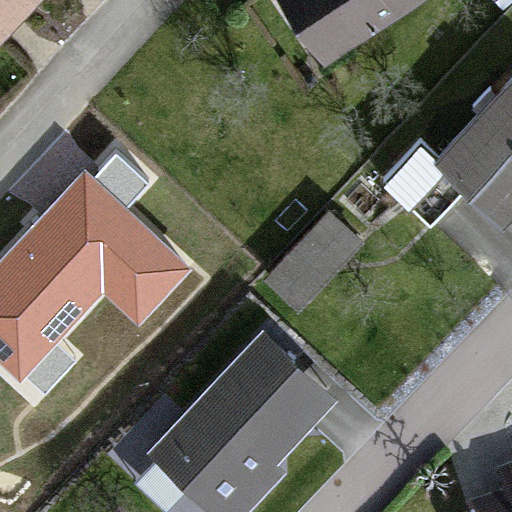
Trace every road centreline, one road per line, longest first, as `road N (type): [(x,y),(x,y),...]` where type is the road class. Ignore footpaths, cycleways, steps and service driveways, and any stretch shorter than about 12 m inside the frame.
road 1 (residential): [(511,310),(320,511)]
road 2 (residential): [(141,0),(0,151)]
